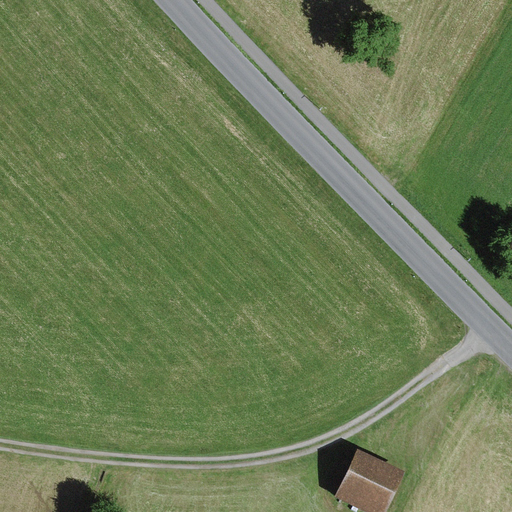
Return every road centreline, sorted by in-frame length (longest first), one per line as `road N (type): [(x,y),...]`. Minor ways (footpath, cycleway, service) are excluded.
road 1 (track): [(493,331),(362,427),(299,450),(235,462),(157,463),(0,444)]
road 2 (tertiary): [(172,0),(511,349)]
